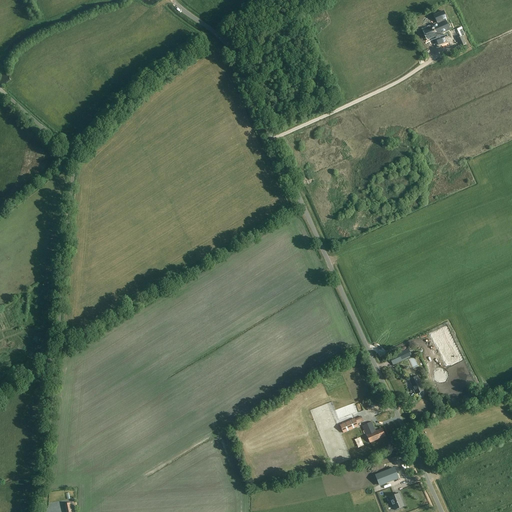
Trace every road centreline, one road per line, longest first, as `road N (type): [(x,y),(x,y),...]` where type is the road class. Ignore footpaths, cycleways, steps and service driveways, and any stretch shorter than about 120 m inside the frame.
road 1 (unclassified): [(442,511),(231,51),(173,0)]
road 2 (unclassified): [(56,355),(70,158),(0,90)]
road 3 (track): [(301,202),(56,355)]
road 4 (unclassified): [(41,511),(56,355)]
